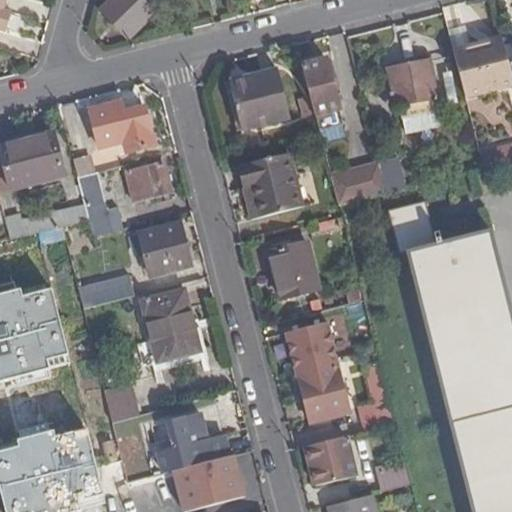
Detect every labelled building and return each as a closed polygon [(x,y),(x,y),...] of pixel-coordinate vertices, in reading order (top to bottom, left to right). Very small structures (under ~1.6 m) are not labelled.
[(0,0),(0,29),(6,31),(7,25),(9,18),(2,15),(5,0),(0,0)] [(139,0),(113,0),(102,12),(129,39),(154,14),(139,0)] [(511,39),(502,42),(503,48),(511,80),(511,39)] [(454,54),(455,60),(503,48),(502,42),(454,54)] [(511,80),(503,48),(455,60),(465,100),(511,89),(511,80)] [(303,65),(320,132),(343,126),(326,60),(303,65)] [(430,62),(389,72),(397,107),(400,106),(403,117),(432,111),(429,100),(437,98),(430,62)] [(260,81),(231,89),(242,133),(291,121),(279,71),(258,76),(260,81)] [(94,122),(84,125),(90,149),(124,141),(129,156),(157,149),(147,113),(127,117),(123,103),(92,112),(94,122)] [(53,136),(0,150),(11,190),(63,178),(53,136)] [(511,148),(479,157),(483,172),(511,164),(511,148)] [(254,187),(262,220),(302,209),(293,176),(288,154),(243,166),(249,188),(254,187)] [(399,161),(380,166),(386,192),(406,187),(399,161)] [(73,165),(77,179),(94,175),(90,162),(73,165)] [(166,163),(128,172),(136,202),(173,193),(166,163)] [(252,223),(262,220),(254,187),(249,188),(243,166),(238,168),(252,223)] [(386,192),(380,166),(332,179),(339,208),(387,196),(386,192)] [(107,212),(98,174),(94,175),(77,179),(84,207),(88,223),(92,239),(124,231),(119,209),(107,212)] [(511,511),(511,309),(492,232),(437,247),(425,204),(388,213),(401,257),(405,256),(470,511),(511,511)] [(62,229),(88,223),(84,207),(22,222),(20,217),(5,221),(10,242),(38,235),(62,229)] [(180,226),(140,236),(151,278),(191,267),(180,226)] [(308,245),(270,255),(281,298),(319,289),(308,245)] [(129,277),(104,283),(108,299),(132,293),(129,277)] [(159,362),(199,352),(185,292),(144,303),(153,338),(159,362)] [(321,375),(300,380),(311,424),(350,414),(335,360),(318,365),(321,375)] [(359,408),(364,432),(391,425),(377,367),(363,371),(371,405),(359,408)] [(105,397),(112,425),(138,418),(131,389),(105,397)] [(174,510),(241,500),(234,450),(226,452),(223,433),(204,436),(200,412),(143,420),(151,473),(168,470),(174,510)] [(347,438),(307,448),(317,487),(356,476),(347,438)] [(380,496),(411,488),(406,471),(376,479),(380,496)] [(377,511),(373,497),(330,508),(330,511),(377,511)]
